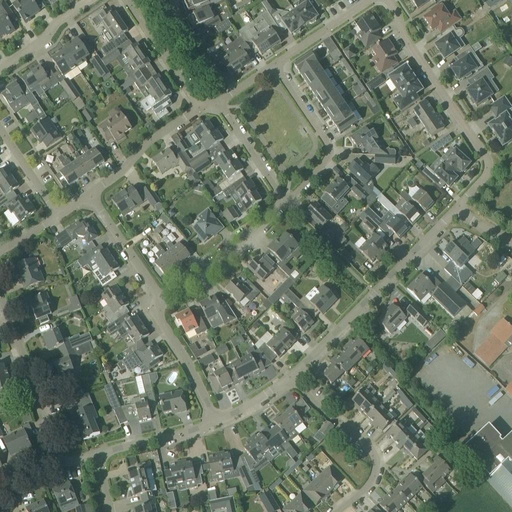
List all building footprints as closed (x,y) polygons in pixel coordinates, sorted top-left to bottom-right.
[(0,2),(0,39),(5,36),(6,37),(11,34),(9,33),(14,30),(11,26),(17,21),(3,0),(0,2)] [(19,0),(12,5),(24,23),(40,12),(33,2),(36,0),(19,0)] [(195,10),(197,15),(198,15),(208,10),(209,10),(212,9),(207,0),(187,0),(181,3),(185,12),(188,11),(189,13),(195,10)] [(264,0),(260,2),(267,12),(271,17),(277,13),(268,0),(264,0)] [(299,9),(294,12),(305,27),(309,24),(311,25),(316,22),(316,19),(318,18),(305,0),(301,0),(299,2),(298,7),(299,9)] [(411,0),(418,10),(431,0),(411,0)] [(431,13),(423,18),(433,32),(437,29),(441,35),(445,32),(454,26),(462,21),(455,11),(449,15),(442,5),(439,7),(438,6),(430,11),(431,13)] [(122,23),(115,13),(114,14),(110,9),(92,21),(96,27),(101,23),(107,32),(122,23)] [(198,15),(197,15),(186,21),(190,29),(192,28),(193,30),(200,27),(202,33),(216,25),(221,23),(218,17),(213,19),(209,10),(208,10),(198,15)] [(257,31),(261,36),(261,35),(271,50),(281,43),(271,29),(276,26),(267,12),(261,16),(267,25),(257,31)] [(305,27),(294,12),(289,15),(288,13),(283,12),(278,16),(291,36),(293,35),(295,36),(300,32),(300,30),(305,27)] [(360,25),(357,27),(364,38),(360,40),(366,49),(381,39),(377,33),(381,30),(372,17),(366,21),(364,19),(358,23),(360,25)] [(221,25),(225,32),(232,27),(228,21),(221,25)] [(103,35),(109,44),(112,42),(112,43),(128,32),(122,23),(107,32),(103,35)] [(454,26),(445,32),(448,37),(435,46),(438,51),(441,55),(444,60),(460,49),(461,50),(465,47),(460,40),(463,38),(463,37),(464,37),(464,36),(464,35),(464,34),(464,33),(464,32),(463,32),(463,31),(462,30),(461,30),(460,29),(459,29),(458,30),(457,30),(456,30),(454,26)] [(261,35),(261,36),(251,42),(261,56),(271,50),(261,35)] [(241,38),(226,48),(241,70),(251,63),(247,57),(252,54),(245,44),(245,43),(241,38)] [(330,55),(334,52),(337,50),(329,38),(322,43),(330,55)] [(63,48),(65,51),(77,69),(87,62),(85,60),(90,57),(77,39),(63,48)] [(376,58),(372,61),(381,75),(398,64),(393,58),(397,55),(388,41),(372,51),(376,58)] [(117,50),(112,43),(112,42),(109,44),(101,50),(106,57),(117,50)] [(241,70),(226,48),(222,42),(212,49),(202,56),(210,68),(220,61),(231,76),(235,74),(236,76),(241,72),(240,70),(241,70)] [(482,66),(481,64),(480,64),(475,56),(474,57),(473,55),(481,49),(478,44),(456,58),(459,63),(451,69),(459,82),(465,77),(467,79),(472,75),(470,74),(476,70),(477,72),(483,68),(482,66)] [(126,59),(129,65),(143,55),(143,54),(144,53),(141,48),(139,49),(137,45),(121,56),(117,50),(106,57),(101,61),(105,67),(120,57),(122,62),(126,59)] [(343,52),(349,61),(355,57),(349,48),(343,52)] [(65,51),(51,60),(64,78),(77,69),(65,51)] [(144,56),(143,55),(129,65),(133,70),(131,72),(125,86),(120,89),(122,93),(135,84),(148,75),(144,69),(150,65),(147,61),(149,60),(146,55),(144,56)] [(300,75),(317,64),(311,55),(294,66),(300,76),(300,75)] [(110,74),(105,67),(101,61),(99,58),(98,57),(90,62),(102,80),(110,74)] [(503,64),(510,68),(511,65),(511,59),(507,57),(503,64)] [(300,75),(306,84),(322,72),(317,64),(300,75)] [(40,67),(31,74),(40,88),(44,94),(57,85),(47,70),(43,72),(40,67)] [(388,79),(396,90),(414,79),(413,77),(414,76),(414,75),(411,71),(410,70),(409,71),(406,67),(388,79)] [(476,76),(480,82),(466,92),(471,99),(470,100),(473,105),(475,104),(476,107),(482,104),(483,105),(488,101),(487,100),(493,96),(485,85),(494,79),(487,69),(476,76)] [(306,84),(312,92),(328,81),(322,72),(306,84)] [(40,88),(31,74),(21,80),(31,94),(35,92),(39,98),(45,95),(44,94),(40,88)] [(152,81),(148,75),(135,84),(139,91),(145,91),(146,91),(150,97),(165,87),(164,86),(166,85),(162,80),(161,81),(158,77),(152,81)] [(366,86),(370,93),(386,82),(381,75),(366,86)] [(60,85),(72,103),(80,98),(68,79),(60,85)] [(414,79),(396,90),(400,96),(393,101),(401,113),(420,100),(419,99),(417,101),(414,97),(415,94),(416,94),(422,90),(419,86),(420,85),(420,84),(417,80),(416,80),(415,80),(414,79)] [(312,92),(317,100),(334,89),(328,81),(312,92)] [(30,104),(27,100),(16,84),(6,90),(7,92),(2,96),(3,98),(11,110),(17,106),(16,104),(20,102),(23,106),(26,107),(30,104)] [(150,97),(145,100),(156,116),(172,105),(168,99),(171,97),(165,87),(150,97)] [(317,100),(323,109),(340,98),(334,89),(317,100)] [(27,100),(30,104),(34,110),(40,106),(33,96),(27,100)] [(323,109),(329,117),(345,106),(340,98),(323,109)] [(498,138),(497,138),(497,139),(498,138),(503,146),(511,139),(511,111),(511,110),(511,109),(511,108),(505,98),(489,108),(497,121),(489,126),(495,134),(495,135),(496,134),(498,138)] [(413,111),(419,120),(432,111),(425,101),(419,105),(420,107),(413,111)] [(329,117),(334,125),(351,114),(345,106),(329,117)] [(82,114),(89,123),(95,119),(89,109),(82,114)] [(419,120),(425,129),(441,118),(437,114),(435,115),(432,111),(419,120)] [(29,125),(39,118),(34,112),(25,118),(29,125)] [(97,128),(101,134),(106,142),(113,138),(116,143),(125,137),(123,135),(132,129),(120,112),(97,128)] [(351,114),(334,125),(334,126),(340,135),(357,123),(351,114)] [(441,118),(425,129),(431,138),(436,135),(444,129),(441,124),(444,123),(441,118)] [(31,131),(40,144),(43,142),(47,148),(62,138),(49,119),(31,131)] [(215,132),(209,123),(194,133),(200,143),(215,132)] [(370,156),(375,156),(388,157),(379,143),(378,144),(376,141),(378,139),(373,132),(369,135),(365,128),(350,139),(357,148),(361,146),(363,149),(366,147),(367,149),(370,149),(370,156)] [(73,135),(77,140),(83,136),(80,131),(73,135)] [(196,167),(215,154),(211,149),(223,141),(217,131),(215,132),(200,143),(206,151),(190,162),(184,153),(182,154),(192,170),(196,167)] [(429,149),(435,154),(446,146),(442,140),(429,149)] [(178,149),(182,154),(184,153),(188,150),(183,142),(176,146),(178,149)] [(82,150),(85,154),(95,169),(104,163),(94,148),(89,152),(86,147),(82,150)] [(192,170),(182,154),(178,149),(171,154),(169,150),(152,161),(162,176),(171,169),(172,171),(178,167),(184,175),(192,170)] [(445,164),(458,175),(461,172),(462,173),(463,172),(465,173),(467,170),(467,169),(470,164),(462,156),(463,155),(458,150),(456,152),(456,151),(448,159),(444,156),(441,160),(445,164)] [(218,167),(222,171),(237,161),(230,152),(218,160),(215,154),(196,167),(192,170),(195,174),(196,176),(211,166),(211,165),(214,163),(214,165),(215,167),(217,168),(218,167)] [(73,156),(77,160),(87,175),(95,169),(85,154),(80,158),(77,153),(73,156)] [(375,156),(375,164),(395,165),(395,157),(388,157),(375,156)] [(68,160),(65,162),(78,181),(87,175),(77,160),(72,164),(68,159),(68,160)] [(218,187),(222,193),(244,178),(240,173),(243,171),(237,161),(222,171),(228,180),(218,187)] [(348,170),(355,177),(366,187),(377,175),(380,172),(373,165),(370,169),(365,164),(363,167),(357,161),(348,170)] [(78,181),(65,162),(61,164),(65,169),(59,173),(60,174),(55,177),(63,188),(68,185),(69,187),(78,181)] [(458,175),(445,164),(443,166),(442,166),(435,174),(427,167),(422,173),(435,185),(440,180),(449,188),(453,184),(455,184),(457,182),(456,180),(457,179),(456,178),(458,175)] [(0,186),(13,178),(6,169),(0,172),(0,186)] [(200,182),(196,176),(195,174),(187,178),(193,187),(200,182)] [(19,188),(13,178),(0,186),(0,194),(2,193),(5,197),(19,188)] [(234,193),(240,202),(255,192),(257,191),(251,181),(247,184),(244,178),(222,193),(226,198),(234,193)] [(326,194),(320,200),(332,211),(351,190),(338,179),(325,193),(326,194)] [(369,207),(375,201),(369,196),(357,185),(351,192),(363,203),(364,202),(369,207)] [(155,208),(158,213),(164,208),(150,187),(141,192),(153,209),(155,208)] [(208,194),(212,200),(222,193),(218,187),(208,194)] [(143,204),(132,188),(122,195),(121,193),(111,200),(123,217),(143,204)] [(408,188),(405,191),(411,198),(414,195),(408,188)] [(399,196),(402,200),(407,204),(411,200),(425,213),(434,204),(426,196),(427,194),(427,193),(424,189),(421,191),(420,191),(412,200),(404,192),(399,196)] [(255,192),(240,202),(246,212),(261,202),(255,192)] [(375,201),(376,200),(378,198),(372,192),(369,196),(375,201)] [(376,200),(389,212),(393,216),(397,212),(394,208),(381,195),(378,198),(376,200)] [(7,205),(20,223),(36,212),(27,200),(22,203),(18,197),(7,205)] [(313,220),(309,224),(323,238),(329,232),(324,227),(332,219),(315,203),(305,213),(313,220)] [(399,213),(405,219),(412,226),(421,217),(408,204),(399,213)] [(222,214),(229,224),(239,218),(232,208),(222,214)] [(364,213),(378,227),(382,223),(399,240),(408,231),(394,217),(393,216),(389,212),(381,221),(368,208),(364,213)] [(198,237),(197,237),(202,243),(203,242),(204,243),(213,236),(214,237),(224,229),(208,210),(198,218),(201,222),(192,229),(198,237)] [(372,233),(378,227),(364,213),(359,218),(363,222),(362,223),(372,233)] [(337,217),(333,220),(339,225),(342,222),(337,217)] [(78,223),(65,231),(73,242),(78,238),(83,239),(87,245),(98,238),(89,225),(86,227),(84,224),(83,224),(80,226),(78,223)] [(160,226),(155,230),(159,234),(163,231),(160,226)] [(276,257),(272,262),(277,267),(281,271),(287,264),(286,259),(298,246),(286,234),(276,244),(274,242),(267,249),(276,257)] [(53,239),(57,248),(58,251),(66,246),(59,235),(53,239)] [(374,235),(367,242),(382,258),(386,253),(384,251),(387,248),(374,235)] [(338,241),(342,245),(346,241),(342,237),(338,241)] [(382,258),(367,242),(366,243),(362,238),(355,246),(359,250),(359,251),(372,264),(375,260),(378,262),(382,258)] [(462,239),(457,244),(454,242),(443,252),(454,263),(446,271),(445,270),(444,270),(461,287),(472,275),(463,266),(468,261),(467,260),(475,252),(468,246),(469,244),(464,239),(463,241),(462,239)] [(170,250),(182,264),(190,257),(179,243),(174,247),(170,243),(167,246),(170,250)] [(159,252),(174,270),(182,264),(170,250),(166,254),(158,245),(155,248),(159,252)] [(90,253),(87,255),(90,261),(87,263),(88,265),(88,266),(93,273),(99,269),(113,260),(106,250),(94,258),(90,253)] [(174,270),(159,252),(155,255),(159,260),(154,264),(165,277),(174,270)] [(23,281),(21,282),(24,290),(44,282),(34,257),(38,256),(37,253),(28,257),(30,262),(18,267),(23,281)] [(87,255),(77,262),(82,269),(88,266),(88,265),(87,263),(90,261),(87,255)] [(267,256),(262,261),(258,258),(248,269),(262,283),(277,267),(272,262),(267,256)] [(99,269),(93,273),(99,283),(103,288),(113,281),(109,276),(119,269),(113,260),(99,269)] [(289,276),(294,282),(301,276),(295,270),(289,276)] [(494,280),(499,285),(507,277),(502,272),(494,280)] [(431,297),(454,320),(467,306),(443,284),(442,285),(434,278),(429,283),(421,275),(407,290),(420,303),(429,294),(431,297)] [(278,289),(283,295),(295,284),(289,278),(278,289)] [(226,291),(233,298),(240,304),(245,298),(250,303),(260,293),(249,283),(244,288),(236,280),(226,291)] [(305,297),(300,302),(316,317),(320,313),(322,315),(337,300),(323,286),(318,291),(315,289),(305,298),(305,297)] [(101,297),(107,306),(123,296),(116,287),(101,297)] [(300,302),(288,290),(283,295),(298,310),(296,312),(298,313),(291,321),(304,334),(312,326),(309,324),(316,317),(300,302)] [(36,305),(31,307),(36,320),(38,320),(40,325),(50,322),(47,316),(51,314),(48,305),(51,304),(47,293),(33,299),(36,305)] [(106,319),(111,326),(116,322),(129,313),(126,308),(129,306),(123,296),(107,306),(104,309),(106,319)] [(200,305),(204,314),(208,321),(219,316),(224,326),(237,320),(223,297),(216,301),(214,297),(200,305)] [(72,306),(75,312),(82,310),(79,303),(72,306)] [(387,312),(377,322),(391,336),(407,319),(406,319),(410,315),(423,328),(430,321),(413,304),(407,310),(402,306),(398,310),(392,305),(386,311),(387,312)] [(473,312),(477,317),(484,309),(480,305),(473,312)] [(174,317),(178,323),(180,322),(186,335),(195,331),(198,336),(207,331),(200,316),(194,319),(189,310),(174,317)] [(122,326),(128,336),(143,326),(136,316),(122,326)] [(490,334),(492,335),(474,354),(489,368),(506,349),(510,352),(511,349),(511,329),(503,321),(490,334)] [(116,322),(111,326),(105,329),(109,335),(121,328),(116,322)] [(280,332),(273,339),(286,351),(294,344),(292,342),(298,336),(285,323),(278,330),(280,332)] [(143,326),(128,336),(135,346),(149,336),(143,326)] [(58,331),(43,337),(49,352),(58,348),(60,355),(74,349),(76,349),(81,346),(88,344),(85,336),(79,338),(79,337),(70,340),(70,338),(63,341),(58,331)] [(440,331),(433,338),(438,343),(445,336),(440,331)] [(261,341),(264,344),(266,346),(273,339),(268,334),(261,341)] [(286,351),(273,339),(266,346),(264,344),(258,351),(271,363),(275,359),(274,357),(275,356),(279,359),(286,351)] [(351,341),(347,345),(362,359),(369,351),(357,339),(354,343),(351,341)] [(88,344),(81,346),(85,355),(93,352),(89,343),(88,344)] [(346,351),(342,355),(354,367),(362,359),(347,345),(343,349),(346,351)] [(133,355),(126,359),(117,365),(122,372),(126,369),(128,372),(140,364),(141,365),(144,363),(149,371),(160,363),(158,360),(163,356),(156,346),(140,357),(137,352),(133,355)] [(122,354),(126,359),(133,355),(137,352),(133,347),(122,354)] [(249,357),(241,361),(248,376),(253,374),(254,376),(265,371),(253,348),(246,352),(249,357)] [(63,361),(54,365),(60,380),(75,374),(71,363),(78,360),(74,349),(60,355),(63,361)] [(196,359),(207,353),(205,349),(193,354),(196,359)] [(199,360),(202,368),(215,362),(211,354),(199,360)] [(336,356),(332,361),(344,372),(346,375),(354,367),(342,355),(338,359),(336,356)] [(208,365),(213,373),(222,367),(218,360),(208,365)] [(241,361),(224,369),(232,385),(233,387),(244,381),(243,379),(248,376),(241,361)] [(344,372),(332,361),(329,364),(331,366),(322,375),(332,385),(344,372)] [(0,380),(9,379),(7,370),(4,370),(4,365),(0,366),(0,380)] [(395,375),(387,367),(385,365),(381,369),(386,374),(387,373),(392,378),(395,375)] [(373,370),(369,367),(365,372),(368,375),(373,370)] [(232,385),(224,369),(208,377),(217,395),(228,389),(227,387),(232,385)] [(141,403),(121,408),(126,420),(138,417),(139,423),(151,420),(149,410),(156,408),(154,399),(151,385),(149,375),(141,377),(143,387),(145,395),(139,397),(141,403)] [(402,381),(395,375),(392,378),(399,384),(402,381)] [(0,380),(0,394),(9,392),(8,388),(11,387),(9,379),(0,380)] [(347,385),(351,388),(355,383),(352,380),(347,385)] [(111,385),(104,387),(114,411),(120,426),(127,423),(126,420),(121,408),(111,385)] [(354,407),(358,410),(372,397),(364,389),(352,401),(356,405),(354,407)] [(82,390),(72,394),(74,399),(84,395),(82,390)] [(159,398),(161,405),(163,414),(177,411),(177,414),(187,412),(182,392),(159,398)] [(404,396),(401,399),(399,400),(408,411),(412,406),(404,396)] [(363,412),(367,417),(379,405),(372,397),(358,410),(361,414),(363,412)] [(287,413),(283,416),(295,430),(308,420),(295,404),(285,411),(287,413)] [(369,422),(373,426),(387,412),(379,405),(367,417),(371,421),(369,422)] [(93,420),(98,418),(93,407),(77,413),(77,414),(78,414),(80,421),(76,422),(84,441),(100,434),(99,434),(93,420)] [(32,421),(28,408),(20,410),(25,424),(32,421)] [(387,412),(373,426),(376,429),(378,428),(382,432),(383,432),(385,434),(396,423),(394,421),(395,421),(387,412)] [(277,427),(270,432),(276,439),(286,452),(291,448),(287,444),(291,441),(291,442),(299,436),(294,430),(295,430),(283,416),(279,419),(278,417),(273,421),(277,427)] [(390,438),(394,442),(407,430),(403,426),(406,423),(403,419),(385,436),(389,440),(390,438)] [(320,434),(325,438),(334,428),(328,423),(320,434)] [(488,424),(462,448),(474,461),(489,477),(486,480),(511,508),(511,431),(502,440),(499,436),(488,424)] [(399,451),(403,447),(413,437),(407,430),(394,442),(397,446),(396,447),(399,451)] [(435,430),(432,433),(437,438),(440,435),(435,430)] [(3,440),(6,447),(11,457),(31,447),(24,431),(3,440)] [(255,436),(250,439),(264,456),(264,457),(269,463),(273,460),(268,453),(274,449),(280,457),(286,452),(276,439),(270,432),(263,438),(261,435),(257,438),(255,436)] [(405,452),(408,456),(422,442),(415,435),(413,437),(403,447),(407,451),(405,452)] [(250,472),(247,473),(253,486),(259,483),(251,465),(255,463),(264,457),(264,456),(250,439),(246,443),(247,445),(243,449),(249,455),(244,459),(250,472)] [(422,442),(408,456),(412,459),(413,458),(417,461),(429,450),(422,442)] [(224,453),(218,454),(223,475),(234,473),(230,455),(225,456),(224,453)] [(223,475),(218,454),(212,455),(213,458),(208,459),(213,481),(217,480),(218,483),(225,482),(223,475)] [(435,464),(431,468),(443,480),(451,472),(437,457),(433,461),(435,464)] [(288,463),(287,467),(289,470),(290,470),(295,465),(295,464),(292,460),(288,463)] [(180,462),(185,484),(187,491),(198,488),(197,486),(202,485),(200,475),(194,477),(192,463),(187,464),(186,461),(180,462)] [(179,485),(185,484),(180,462),(174,464),(175,467),(170,468),(171,471),(164,472),(168,490),(175,489),(175,488),(179,487),(179,485)] [(129,474),(131,485),(149,481),(146,471),(151,470),(150,463),(137,466),(139,472),(129,474)] [(329,467),(320,476),(333,489),(335,491),(339,487),(338,485),(342,481),(329,467)] [(253,486),(247,473),(245,468),(237,471),(246,490),(253,486)] [(443,480),(431,468),(422,477),(424,479),(421,482),(432,494),(436,491),(437,492),(446,483),(443,480)] [(454,477),(458,482),(462,478),(458,474),(454,477)] [(320,476),(312,483),(326,499),(331,495),(329,493),(333,489),(320,476)] [(405,478),(402,482),(415,496),(423,489),(411,476),(407,480),(405,478)] [(141,496),(142,502),(155,499),(153,492),(151,493),(149,481),(131,485),(134,497),(141,496)] [(399,487),(395,491),(407,503),(415,496),(402,482),(398,485),(399,487)] [(52,490),(59,508),(77,501),(70,483),(52,490)] [(326,499),(312,483),(303,492),(316,506),(320,501),(322,503),(326,499)] [(448,495),(452,499),(457,494),(453,490),(448,495)] [(389,493),(386,497),(399,511),(407,503),(395,491),(391,495),(389,493)] [(173,492),(166,494),(170,510),(177,508),(173,492)] [(215,492),(208,494),(209,496),(210,502),(217,500),(215,492)] [(259,499),(266,511),(277,511),(280,511),(269,492),(259,499)] [(300,494),(291,502),(300,511),(309,511),(314,508),(300,494)] [(217,501),(209,502),(211,511),(219,510),(226,508),(226,511),(236,511),(233,497),(217,500),(217,501)] [(398,511),(399,511),(386,497),(382,500),(384,501),(379,506),(385,511),(398,511)] [(144,508),(133,510),(133,511),(151,511),(150,507),(156,505),(155,499),(142,502),(144,508)] [(26,508),(27,511),(49,511),(44,500),(26,508)] [(423,505),(426,509),(428,511),(432,508),(429,505),(431,503),(428,500),(423,505)] [(300,511),(291,502),(282,511),(283,511),(300,511)]
